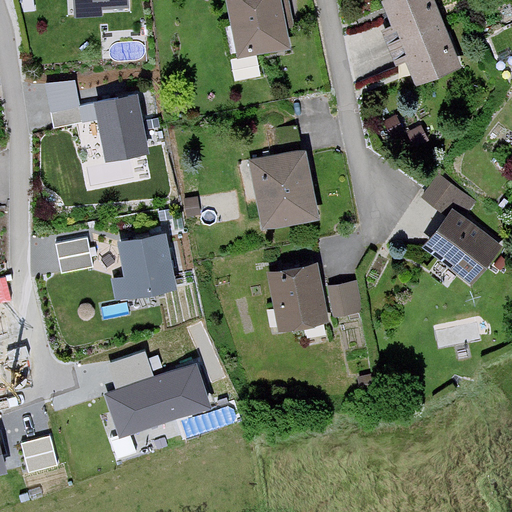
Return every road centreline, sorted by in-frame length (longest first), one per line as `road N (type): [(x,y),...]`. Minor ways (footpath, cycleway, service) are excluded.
road 1 (residential): [(45,390),(24,281),(20,165),(0,28)]
road 2 (residential): [(327,0),(350,145),(372,191),(372,221),(356,249)]
